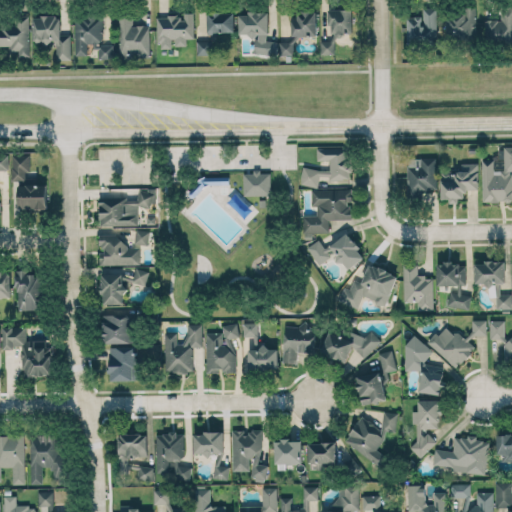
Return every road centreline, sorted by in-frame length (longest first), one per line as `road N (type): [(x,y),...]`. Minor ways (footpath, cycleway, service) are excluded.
road 1 (residential): [(64,95),(73,126),(79,345),(105,511)]
road 2 (residential): [(0,405),(328,400)]
road 3 (residential): [(267,121),(64,95),(0,95)]
road 4 (residential): [(0,127),(267,121)]
road 5 (residential): [(267,121),(511,118)]
road 6 (residential): [(382,119),(388,217),(405,234),(511,231)]
